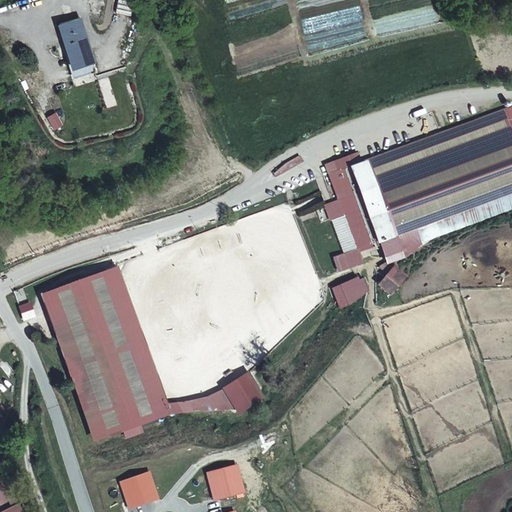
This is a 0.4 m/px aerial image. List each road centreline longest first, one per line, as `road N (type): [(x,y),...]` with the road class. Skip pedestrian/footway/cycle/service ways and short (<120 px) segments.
road 1 (residential): [(0,285),(198,216),(308,143),(375,116),(437,98),(511,90)]
road 2 (track): [(39,511),(26,469),(20,393),(31,335),(8,280)]
